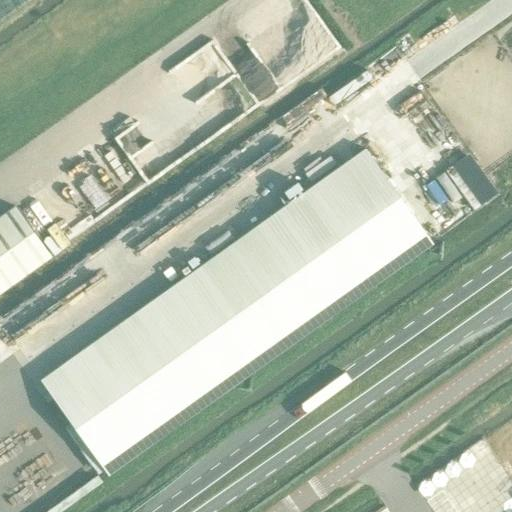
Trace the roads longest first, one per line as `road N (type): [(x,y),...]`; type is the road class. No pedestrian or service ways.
road 1 (primary): [(511,261),(161,511)]
road 2 (primary): [(210,511),(511,297)]
road 3 (unknown): [(237,0),(0,166)]
road 4 (unclassified): [(511,349),(284,511)]
road 5 (unknown): [(511,380),(325,511)]
